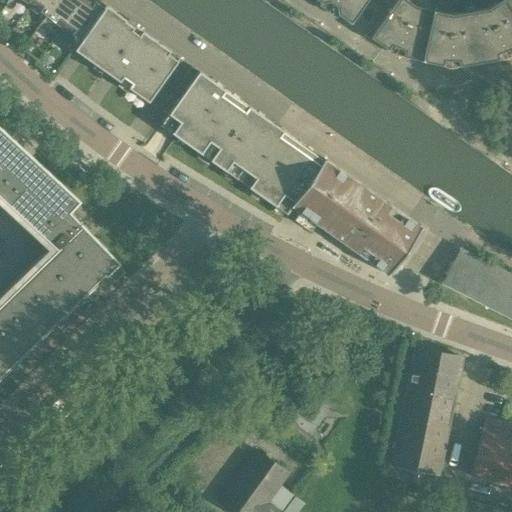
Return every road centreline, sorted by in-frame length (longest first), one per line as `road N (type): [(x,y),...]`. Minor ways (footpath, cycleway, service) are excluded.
road 1 (residential): [(121,0),(446,228)]
road 2 (residential): [(0,426),(208,213)]
road 3 (residential): [(0,68),(76,129),(208,213)]
road 4 (residential): [(208,213),(399,308)]
road 5 (unclassified): [(399,308),(511,350)]
